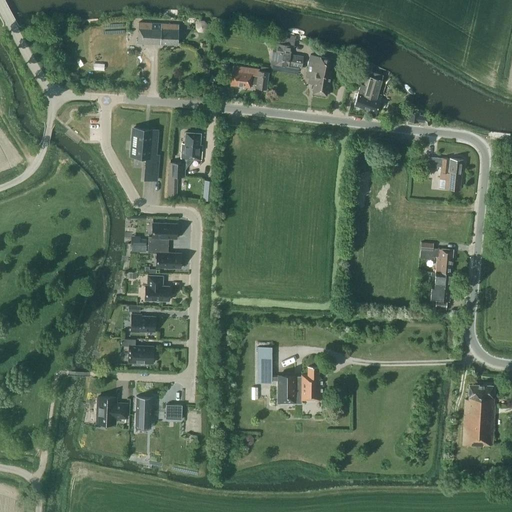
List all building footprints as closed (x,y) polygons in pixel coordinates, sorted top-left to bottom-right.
[(204,20),(199,20),(195,23),(195,28),(198,32),(202,33),(207,30),(207,24),(204,20)] [(178,45),(178,24),(138,22),(137,43),(178,45)] [(278,36),(265,34),(265,35),(264,34),(260,33),(257,35),(256,39),(258,43),(262,44),(266,41),(266,39),(278,40),(278,37),(278,36)] [(301,68),(303,56),(288,54),(290,45),(273,43),(270,63),(274,64),(301,68)] [(326,96),(333,59),(310,54),(307,69),(306,77),(311,78),(310,83),(314,84),(312,93),(326,96)] [(363,63),(357,61),(354,71),(360,73),(363,63)] [(266,89),(268,72),(259,71),(259,69),(232,66),(230,84),(250,87),(250,83),(256,84),(255,87),(266,89)] [(360,84),(357,94),(365,97),(366,95),(368,96),(370,91),(377,94),(381,80),(373,77),(375,73),(368,71),(367,75),(366,75),(363,85),(360,84)] [(377,94),(370,91),(368,96),(366,95),(365,97),(357,94),(356,97),(353,97),(351,104),(376,113),(377,110),(380,101),(381,97),(376,96),(377,94)] [(418,122),(424,123),(424,116),(418,115),(419,113),(409,112),(408,122),(418,123),(418,122)] [(133,127),(131,156),(146,157),(144,179),(156,180),(158,155),(155,155),(157,136),(152,135),(152,129),(133,127)] [(201,160),(202,145),(199,145),(200,133),(185,132),(184,143),(181,143),(180,158),(201,160)] [(437,166),(441,167),(439,188),(459,190),(462,159),(441,158),(437,158),(438,157),(428,157),(427,168),(436,168),(437,166)] [(184,176),(184,163),(169,163),(169,175),(184,176)] [(204,181),(202,199),(212,200),(212,194),(213,183),(213,181),(212,181),(210,181),(204,181)] [(148,244),(168,245),(168,238),(176,239),(176,223),(152,222),(152,237),(148,236),(148,244)] [(432,256),(437,256),(435,272),(450,273),(452,250),(432,248),(433,243),(421,242),(419,258),(431,259),(432,256)] [(167,252),(168,245),(148,244),(147,252),(156,253),(156,267),(180,268),(180,253),(167,252)] [(446,299),(447,287),(450,287),(451,273),(450,273),(435,272),(431,272),(431,276),(435,276),(434,285),(431,285),(430,301),(430,305),(435,305),(435,308),(445,309),(446,299)] [(163,276),(147,275),(147,285),(145,285),(145,300),(168,300),(169,286),(162,286),(163,276)] [(141,314),(131,314),(130,332),(140,332),(140,331),(154,331),(155,316),(141,316),(141,314)] [(120,346),(129,346),(128,362),(133,362),(133,364),(140,365),(140,362),(152,363),(152,361),(154,361),(154,354),(153,354),(153,346),(135,346),(135,339),(121,338),(120,346)] [(256,346),(256,383),(271,383),(271,380),(277,380),(277,376),(271,376),(271,346),(256,346)] [(301,373),(301,376),(301,401),(320,400),(321,400),(321,379),(318,379),(318,366),(307,366),(307,373),(301,373)] [(277,380),(277,402),(299,402),(301,401),(301,376),(295,376),(295,375),(277,375),(277,376),(277,380)] [(492,444),(494,404),(493,404),(493,400),(492,400),(492,385),(469,384),(468,393),(465,393),(462,444),(483,445),(483,444),(492,444)] [(126,418),(127,404),(115,403),(116,397),(98,396),(97,407),(99,407),(98,420),(115,421),(115,417),(126,418)] [(152,396),(136,396),(135,424),(151,425),(152,396)] [(182,405),(166,404),(165,418),(181,419),(182,405)] [(247,443),(255,441),(252,430),(244,433),(247,443)]
